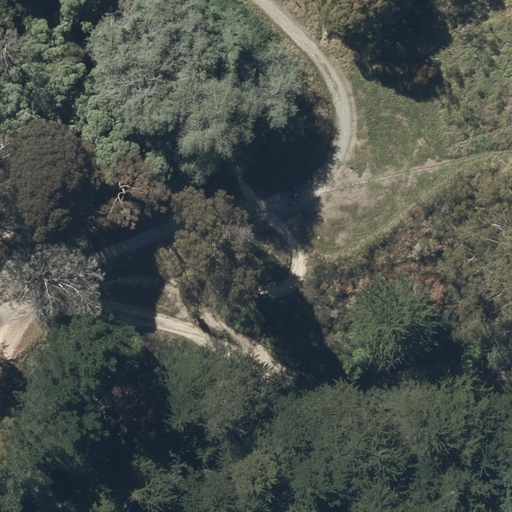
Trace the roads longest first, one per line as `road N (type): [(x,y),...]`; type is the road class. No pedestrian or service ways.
road 1 (track): [(254,0),(337,86),(345,117),(335,159),(290,198),(259,212),(159,222),(67,305),(0,426)]
road 2 (track): [(0,299),(159,319),(347,385),(511,380)]
